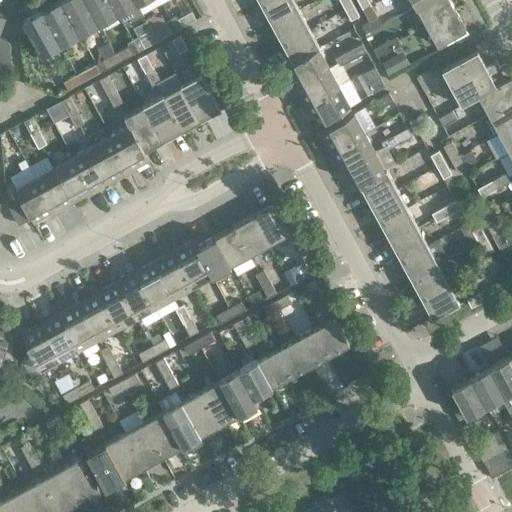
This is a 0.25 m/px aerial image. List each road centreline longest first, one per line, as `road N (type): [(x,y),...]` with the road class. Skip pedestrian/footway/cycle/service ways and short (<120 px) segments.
road 1 (residential): [(0,278),(9,281),(287,140)]
road 2 (residential): [(202,511),(424,387)]
road 3 (residential): [(410,355),(287,140)]
road 4 (residential): [(287,140),(208,0)]
road 5 (residential): [(492,511),(424,387)]
